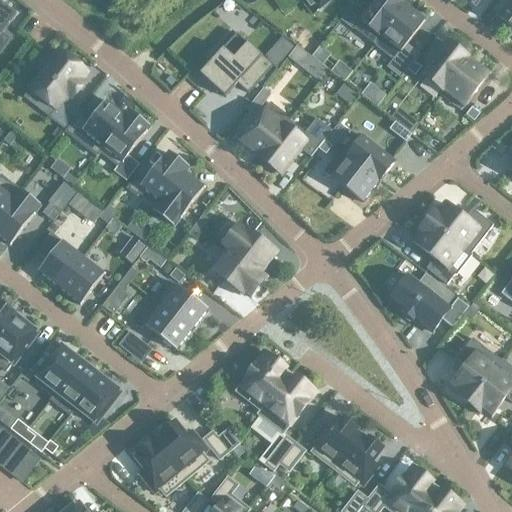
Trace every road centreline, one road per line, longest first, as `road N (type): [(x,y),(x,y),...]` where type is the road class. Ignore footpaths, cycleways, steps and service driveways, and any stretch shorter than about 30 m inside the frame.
road 1 (unclassified): [(33,0),(157,100),(329,261)]
road 2 (unclassified): [(329,261),(458,455)]
road 3 (residential): [(329,261),(164,399)]
road 4 (residential): [(0,268),(164,399)]
road 5 (residential): [(304,354),(411,440),(458,455)]
road 6 (residential): [(448,161),(329,261)]
